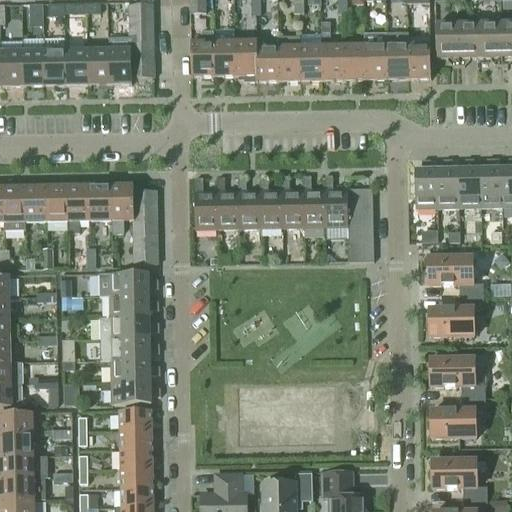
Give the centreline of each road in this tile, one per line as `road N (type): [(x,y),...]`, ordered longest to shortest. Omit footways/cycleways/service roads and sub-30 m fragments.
road 1 (residential): [(395,142),(405,511)]
road 2 (residential): [(181,511),(176,145)]
road 3 (residential): [(185,126),(368,124),(395,142)]
road 4 (residential): [(0,149),(176,145)]
road 5 (residential): [(185,126),(179,0)]
